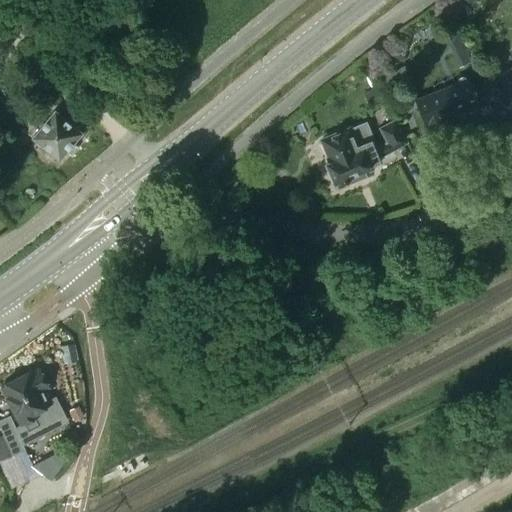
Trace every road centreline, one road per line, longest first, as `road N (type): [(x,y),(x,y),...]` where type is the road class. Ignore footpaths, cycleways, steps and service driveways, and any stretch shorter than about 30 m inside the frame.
road 1 (unclassified): [(80,284),(146,229),(166,223),(214,217),(357,233),(401,229),(511,188)]
road 2 (secondary): [(58,254),(369,0)]
road 3 (track): [(129,144),(0,24)]
